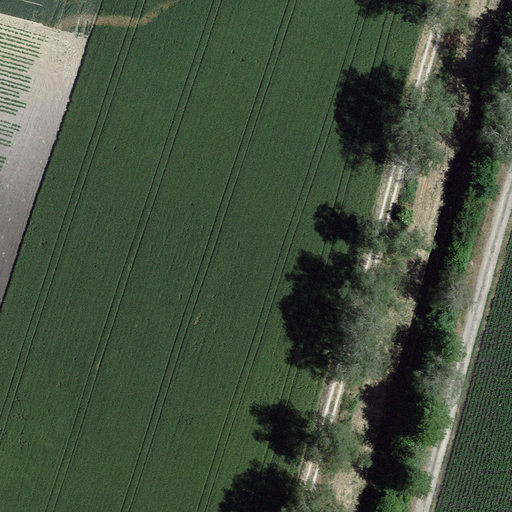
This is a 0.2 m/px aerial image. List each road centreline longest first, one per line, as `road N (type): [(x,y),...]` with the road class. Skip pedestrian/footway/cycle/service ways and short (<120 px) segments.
road 1 (track): [(314,511),(462,0)]
road 2 (track): [(511,196),(424,511)]
